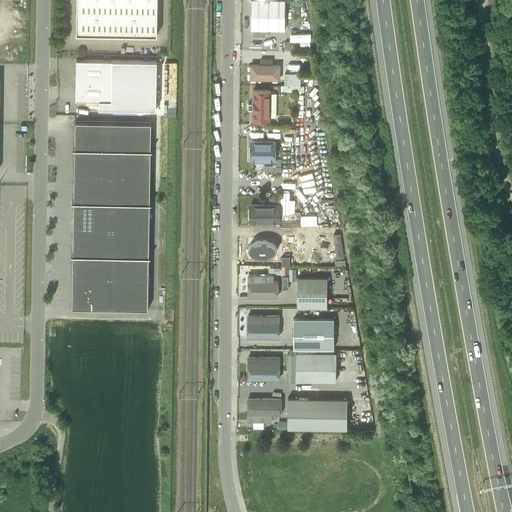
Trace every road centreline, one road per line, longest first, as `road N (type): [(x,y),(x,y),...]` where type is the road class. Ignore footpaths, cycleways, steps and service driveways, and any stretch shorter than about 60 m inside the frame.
road 1 (motorway): [(504,511),(417,0)]
road 2 (motorway): [(383,0),(467,511)]
road 3 (residential): [(235,511),(225,462),(228,0)]
road 4 (residential): [(44,0),(37,407),(21,433),(0,444)]
road 5 (unknown): [(10,327),(10,179)]
